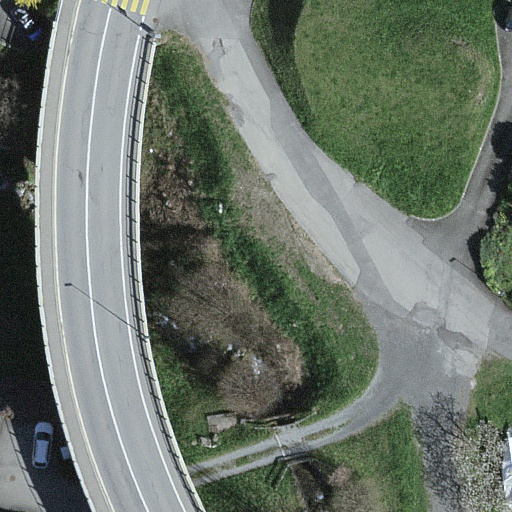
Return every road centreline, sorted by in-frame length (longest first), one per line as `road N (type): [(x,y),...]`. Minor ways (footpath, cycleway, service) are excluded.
road 1 (tertiary): [(150,511),(106,391),(88,264),(90,137),(114,0)]
road 2 (residential): [(195,0),(256,108),(308,174),(377,246),(511,346)]
